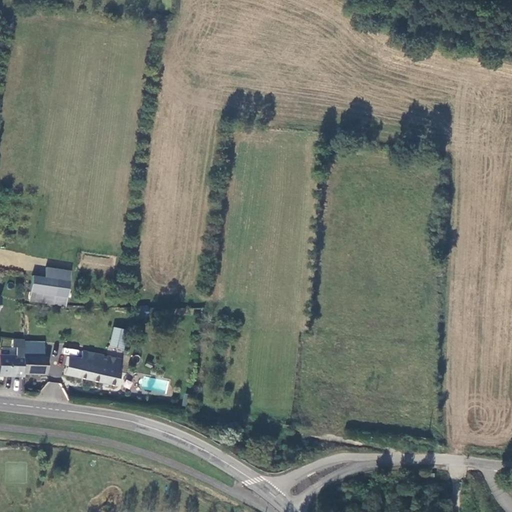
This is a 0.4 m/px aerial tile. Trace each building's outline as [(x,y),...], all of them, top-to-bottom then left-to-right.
[(66,299),(71,272),(46,268),(44,278),(32,277),(29,293),(54,296),(66,299)] [(145,310),(134,310),(134,319),(145,319),(145,310)] [(126,331),(113,328),(108,347),(121,350),(126,331)] [(24,348),(23,358),(33,358),(33,348),(24,348)] [(63,376),(114,389),(121,362),(81,352),(79,360),(67,357),(63,376)] [(0,377),(23,379),(23,375),(23,358),(0,356),(0,377)] [(23,358),(23,375),(44,376),(45,358),(33,358),(23,358)] [(311,384),(310,388),(311,394),(323,395),(324,385),(311,384)] [(310,388),(305,388),(301,421),(334,424),(336,407),(337,397),(323,395),(311,394),(310,388)] [(334,424),(344,426),(346,408),(336,407),(334,424)]
